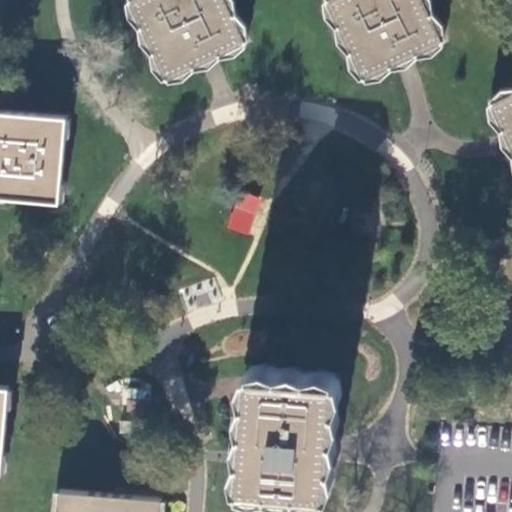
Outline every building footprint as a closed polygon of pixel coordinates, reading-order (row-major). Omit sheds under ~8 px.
[(130,0),(167,78),(247,40),(227,0),(130,0)] [(328,0),(364,76),(443,39),(424,0),(328,0)] [(511,90),(490,100),(511,147),(511,90)] [(66,115),(0,109),(0,194),(59,200),(66,115)] [(247,236),(263,200),(241,190),(225,226),(247,236)] [(240,486),(328,492),(331,458),(336,376),(248,370),(240,486)] [(433,511),(511,511),(511,427),(441,421),(433,511)] [(160,511),(161,494),(61,487),(59,511),(160,511)]
